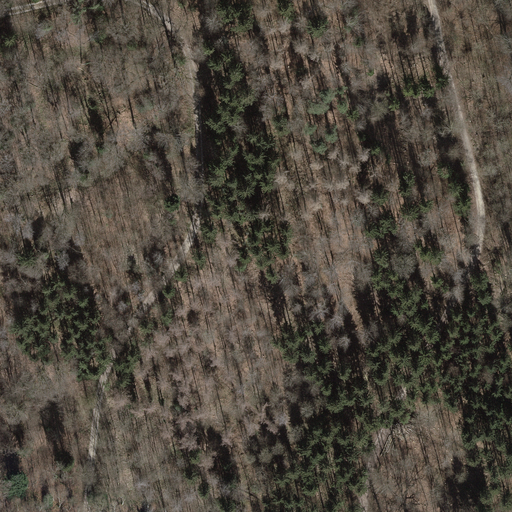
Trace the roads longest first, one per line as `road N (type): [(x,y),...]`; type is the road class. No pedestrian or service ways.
road 1 (track): [(86,511),(102,374),(121,331),(197,223),(195,80),(180,25),(137,0)]
road 2 (track): [(361,511),(362,473),(478,243),(478,190),(460,93),(431,0)]
